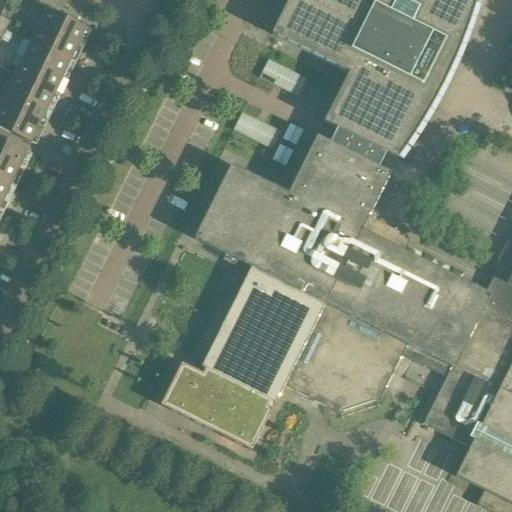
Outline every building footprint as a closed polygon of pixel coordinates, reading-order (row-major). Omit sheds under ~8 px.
[(287,194),(230,166),(193,239),(251,268),(201,368),(204,369),(201,374),(181,364),(160,406),(251,451),(272,409),(268,408),(271,403),(274,405),(283,387),(340,415),(342,411),(374,401),(378,403),(407,346),(455,370),(436,408),(432,406),(422,425),(469,449),(453,481),(482,495),(476,506),(489,511),(511,511),(511,234),(511,236),(508,240),(505,245),(503,249),(500,254),(498,259),(496,264),(495,269),(493,275),(492,280),(485,293),(361,231),(367,219),(389,174),(377,168),(384,154),(397,160),(398,158),(411,138),(418,128),(424,118),(430,107),(436,97),(441,86),(447,75),(452,65),(456,54),(461,42),(465,31),(469,20),(475,0),(288,0),(271,35),(348,73),(323,123),(336,129),(329,144),(316,137),(287,194)] [(85,28),(51,11),(0,116),(0,129),(30,143),(85,28)] [(0,28),(6,31),(10,22),(0,16),(0,28)] [(257,59),(251,73),(290,90),(296,77),(257,59)] [(224,125),(262,142),(269,125),(232,108),(224,125)] [(0,205),(26,151),(0,138),(0,205)] [(49,328),(38,362),(101,382),(120,323),(105,319),(102,328),(93,325),(96,317),(71,309),(63,333),(49,328)]
